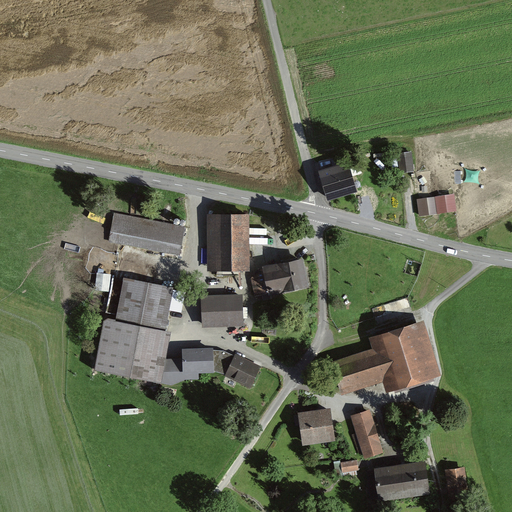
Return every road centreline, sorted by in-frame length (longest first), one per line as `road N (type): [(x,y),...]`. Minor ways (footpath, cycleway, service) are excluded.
road 1 (tertiary): [(0,150),(316,213)]
road 2 (unclassified): [(316,213),(266,0)]
road 3 (tertiary): [(316,213),(511,260)]
